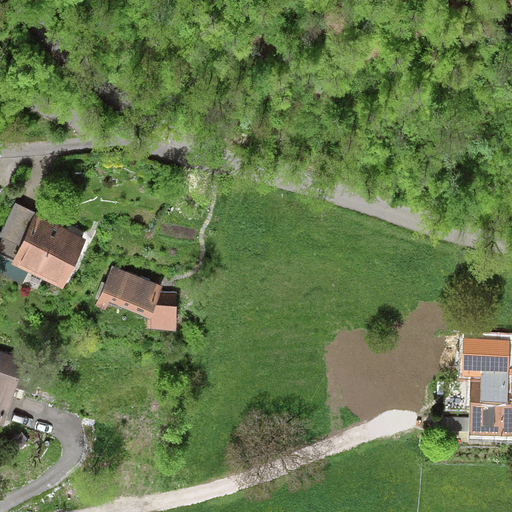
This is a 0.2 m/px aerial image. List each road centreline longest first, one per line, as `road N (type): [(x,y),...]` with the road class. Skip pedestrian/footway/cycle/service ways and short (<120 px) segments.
road 1 (residential): [(199,156),(511,249)]
road 2 (track): [(109,511),(201,493),(415,418)]
road 3 (residential): [(19,0),(53,39),(199,156)]
road 4 (residential): [(0,81),(136,139),(199,156)]
